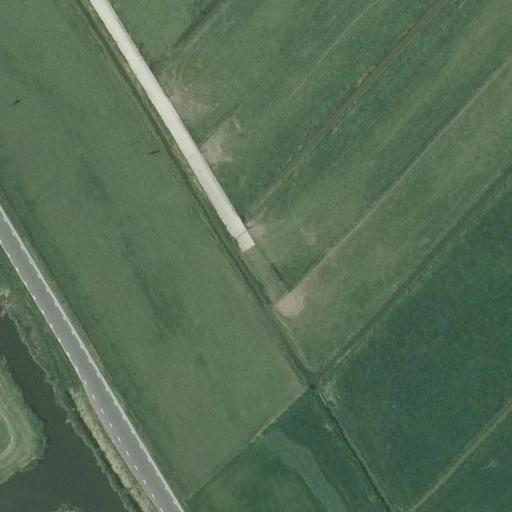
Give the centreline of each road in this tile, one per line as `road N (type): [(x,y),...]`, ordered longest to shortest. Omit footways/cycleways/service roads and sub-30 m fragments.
road 1 (unclassified): [(170,511),(0,228)]
road 2 (track): [(99,0),(249,243)]
